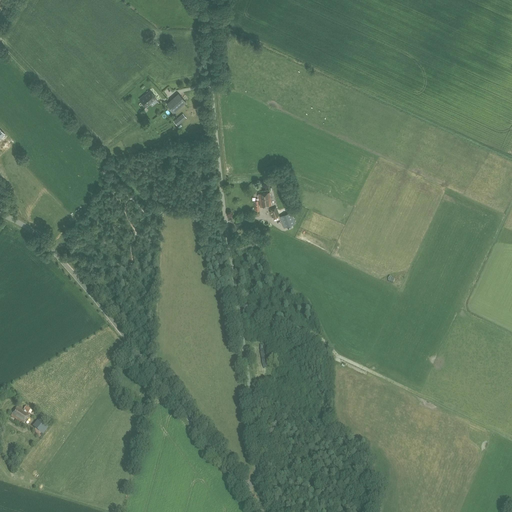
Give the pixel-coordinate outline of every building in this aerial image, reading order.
[(145,96),(144,95),(140,99),(147,107),(151,103),(150,103),(156,97),(151,91),(145,96)] [(179,93),(167,103),(175,113),(187,102),(179,93)] [(187,118),(183,113),(174,121),(178,125),(187,118)] [(260,206),(271,205),(270,192),(258,193),(259,194),(258,194),(258,198),(259,197),(260,206)] [(272,218),(280,216),(276,206),(269,208),(272,218)] [(284,227),(295,223),(291,212),(280,216),(284,227)] [(23,424),(29,414),(26,413),(27,412),(28,413),(30,409),(26,406),(24,410),(25,410),(24,411),(17,407),(11,416),(23,424)] [(32,426),(35,429),(32,433),(40,438),(43,435),(48,427),(38,419),(32,426)]
